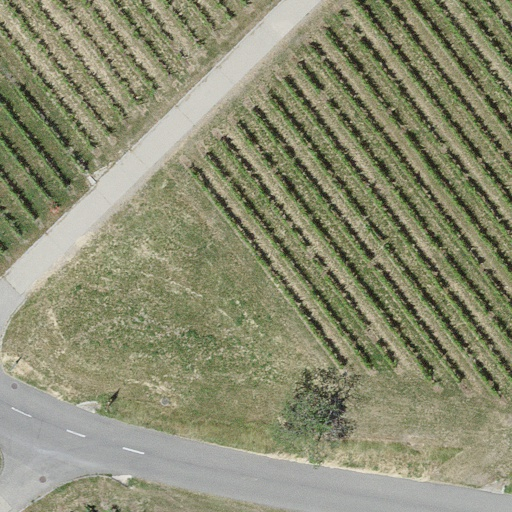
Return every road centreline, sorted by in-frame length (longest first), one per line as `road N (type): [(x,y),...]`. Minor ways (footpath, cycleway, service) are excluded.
road 1 (unclassified): [(455,511),(74,436),(0,400)]
road 2 (track): [(0,295),(297,0)]
